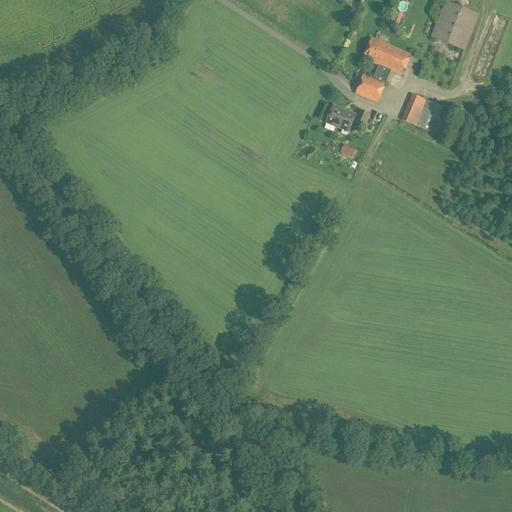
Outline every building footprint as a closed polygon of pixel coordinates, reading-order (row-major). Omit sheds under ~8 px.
[(464,50),(478,15),(446,2),(432,37),(464,50)] [(363,59),(379,66),(374,79),(363,75),(356,94),(378,103),(386,84),(391,71),(402,75),(410,55),(371,39),(363,59)] [(402,121),(432,133),(438,136),(446,116),(441,114),(444,107),(437,105),(413,95),(402,121)] [(327,123),(343,130),(341,134),(347,136),(349,132),(356,116),(333,106),(327,123)] [(355,124),(364,127),(365,128),(371,115),(360,110),(355,124)] [(354,156),(356,150),(342,144),(339,150),(354,156)]
